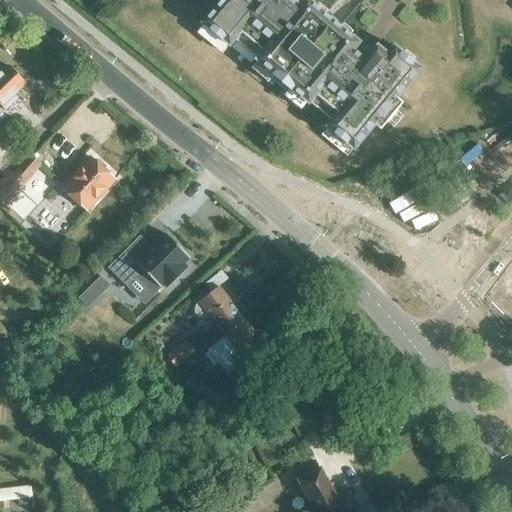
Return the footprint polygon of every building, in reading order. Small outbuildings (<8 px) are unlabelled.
[(221,0),(222,0),(201,25),(228,47),(233,41),(256,60),(255,61),(272,75),(271,76),(289,91),(290,90),(307,104),(308,103),(331,122),(326,128),(353,151),(373,126),(379,131),(402,104),(396,99),(420,70),(393,47),(386,56),(376,47),(371,54),(305,0),(221,0)] [(0,110),(26,85),(8,68),(0,75),(0,110)] [(89,159),(62,190),(87,212),(114,181),(89,159)] [(145,255),(134,244),(109,269),(121,281),(130,272),(153,296),(163,286),(166,289),(187,268),(184,265),(189,259),(166,235),(145,255)] [(205,284),(212,292),(228,280),(222,271),(205,284)] [(218,327),(237,312),(218,288),(199,303),(196,305),(194,310),(195,314),(198,318),(202,319),(207,319),(210,316),(218,327)] [(237,312),(218,327),(225,336),(207,351),(228,378),(249,361),(239,349),(256,335),(237,312)] [(172,364),(192,348),(187,342),(167,358),(172,364)] [(192,348),(172,364),(176,370),(196,354),(192,348)] [(358,511),(346,489),(336,494),(318,462),(296,475),(316,511),(358,511)] [(230,511),(221,495),(214,500),(215,503),(201,511),(230,511)]
